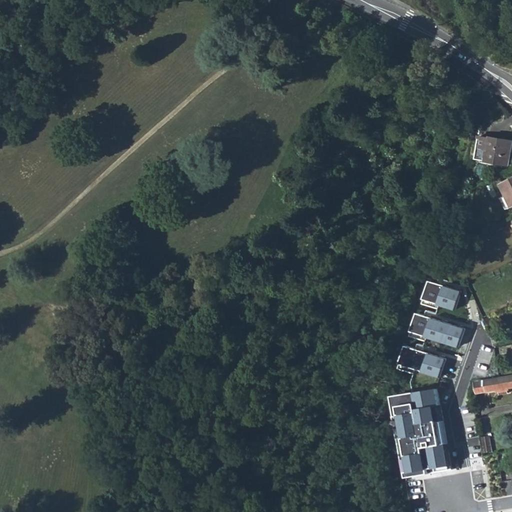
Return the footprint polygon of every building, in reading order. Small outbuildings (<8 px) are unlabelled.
[(489,138),(480,136),(476,159),(510,165),(511,152),(511,141),(489,137),(489,138)] [(511,205),(511,180),(503,185),(508,197),(511,205)] [(462,367),(479,324),(454,314),(438,358),(462,367)] [(500,335),(491,314),(484,317),(493,337),(500,335)] [(510,387),(511,386),(511,375),(501,378),(476,382),(479,393),(498,390),(498,391),(500,391),(500,394),(509,393),(508,389),(510,389),(510,387)] [(485,453),(493,451),(490,436),(482,437),(485,453)]
